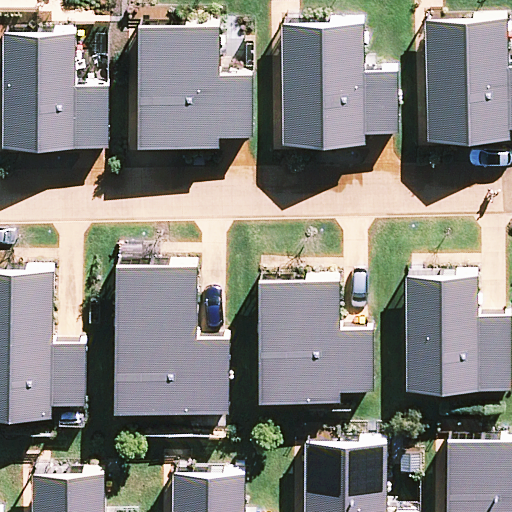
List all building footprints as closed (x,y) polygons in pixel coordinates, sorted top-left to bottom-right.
[(367,11),(283,12),(284,137),(366,136),(365,124),(395,124),(394,60),(368,60),(367,11)] [(227,14),(143,15),(144,139),(225,139),(225,127),(255,127),(254,62),(227,62),(227,14)] [(511,14),(430,15),(431,140),(511,138),(511,14)] [(78,30),(6,31),(7,144),(110,143),(109,71),(78,71),(78,30)] [(198,262),(121,263),(123,409),(226,408),(226,332),(199,333),(198,262)] [(59,263),(0,263),(0,413),(58,413),(58,402),(87,402),(87,337),(60,337),(59,263)] [(481,271),(409,272),(410,385),(511,383),(511,311),(482,312),(481,271)] [(349,275),(265,276),(266,400),(347,400),(347,388),(377,388),(376,323),(349,323),(349,275)] [(370,412),(285,413),(286,511),(397,511),(397,486),(370,487),(370,412)] [(77,424),(0,424),(0,511),(104,511),(105,498),(78,498),(77,424)] [(225,433),(141,434),(141,511),(252,511),(252,507),(226,508),(225,433)] [(511,511),(511,436),(451,437),(452,511),(511,511)]
